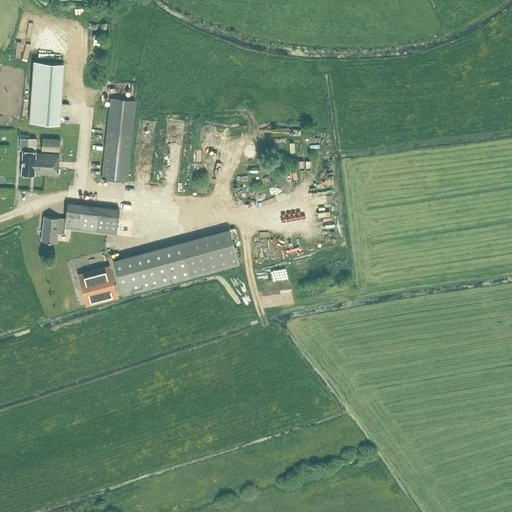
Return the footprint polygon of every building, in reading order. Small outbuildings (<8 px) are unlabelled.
[(11,0),(11,2),(24,9),(29,1),(27,0),(11,0)] [(77,26),(70,30),(74,35),(80,32),(77,26)] [(82,35),(83,52),(86,52),(87,56),(100,55),(99,34),(82,35)] [(33,63),(30,126),(60,127),(64,64),(33,63)] [(109,101),(101,178),(126,181),(134,104),(109,101)] [(280,128),(274,130),(276,137),(282,135),(280,128)] [(42,137),(41,150),(59,151),(59,138),(42,137)] [(36,139),(31,138),(28,138),(27,150),(22,150),(20,173),(33,174),(33,173),(57,175),(58,154),(35,153),(36,139)] [(289,173),(295,170),(292,164),(286,167),(289,173)] [(65,218),(43,215),(41,240),(56,242),(57,233),(63,234),(64,227),(80,229),(80,228),(115,232),(118,208),(67,202),(65,218)] [(180,242),(190,277),(238,264),(228,229),(180,242)] [(122,295),(190,277),(180,242),(113,260),(122,295)] [(87,305),(118,296),(110,266),(79,274),(87,305)]
